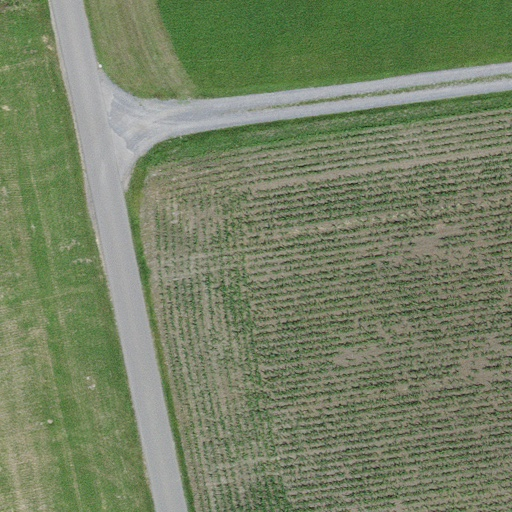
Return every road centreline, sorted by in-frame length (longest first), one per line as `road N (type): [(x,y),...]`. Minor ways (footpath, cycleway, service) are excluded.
road 1 (unclassified): [(71,0),(176,511)]
road 2 (track): [(104,152),(511,94)]
